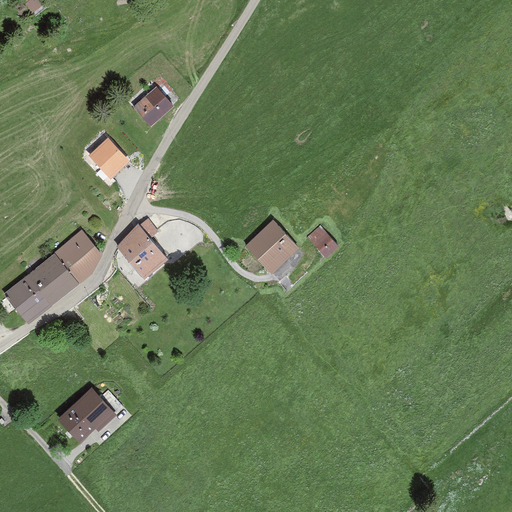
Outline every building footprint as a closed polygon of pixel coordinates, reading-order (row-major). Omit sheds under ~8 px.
[(45,0),(23,0),(33,12),(47,2),(45,0)] [(156,127),(179,106),(160,85),(137,107),(156,127)] [(111,138),(91,154),(111,177),(130,160),(111,138)] [(274,274),(303,249),(277,220),(248,245),(274,274)] [(119,247),(148,281),(173,260),(144,226),(119,247)] [(311,238),(329,259),(342,248),(323,227),(311,238)] [(108,261),(83,230),(57,251),(60,254),(82,284),(108,261)] [(64,297),(82,284),(60,254),(42,267),(64,297)] [(47,310),(64,297),(42,267),(25,280),(47,310)] [(29,323),(47,310),(25,280),(7,293),(29,323)] [(101,432),(120,414),(95,387),(60,418),(81,442),(97,428),(101,432)]
